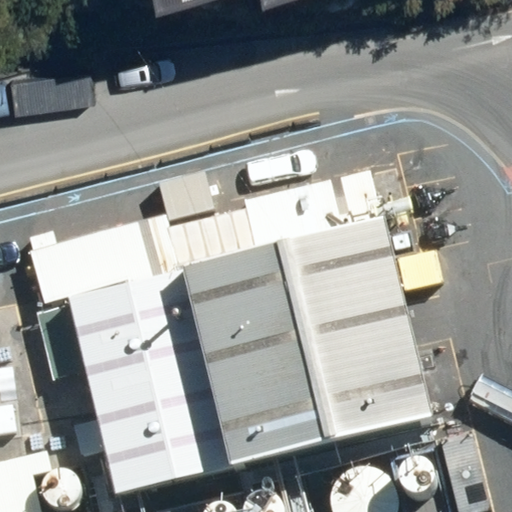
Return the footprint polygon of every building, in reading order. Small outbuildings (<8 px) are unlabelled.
[(376,229),(64,304),(112,505),(425,430),(376,229)] [(403,484),(407,490),(413,494),(420,496),(427,496),(433,493),(438,488),(442,481),(442,474),(441,467),(437,461),(431,457),(424,455),(418,455),(412,457),(407,461),(404,466),(401,472),(401,478),(403,484)] [(47,498),(52,504),(57,508),(64,510),(71,509),(78,506),(83,501),(86,495),(87,488),(85,481),(81,475),(75,471),(69,469),(62,469),(57,471),(52,474),(48,479),(46,485),(46,491),(47,498)] [(341,509),(343,511),(386,511),(390,505),(391,496),(389,487),(384,479),(377,474),(368,471),(360,472),(353,474),(347,479),(342,485),(339,492),(339,500),(341,509)] [(245,511),(286,511),(287,508),(285,501),(281,496),(275,491),(269,489),(263,490),(257,492),(252,495),(248,500),(246,506),(246,511),(245,511)] [(237,511),(234,506),(228,502),(221,500),(215,500),(209,502),(204,506),(201,511),(200,511),(237,511)]
